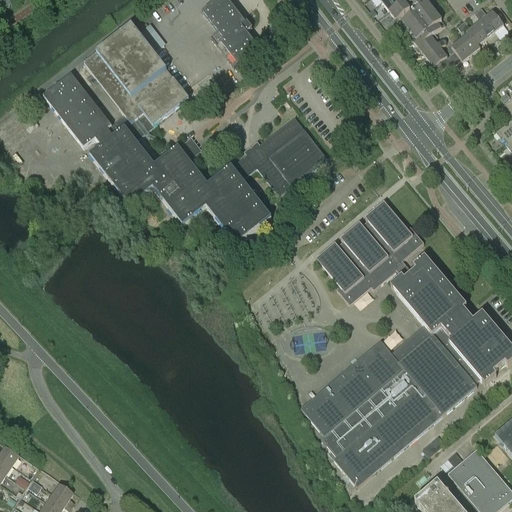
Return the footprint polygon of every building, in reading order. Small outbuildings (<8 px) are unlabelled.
[(225,0),(222,0),(203,15),(219,36),(211,42),(234,72),(260,53),(247,36),(251,33),(232,8),(225,0)] [(371,0),(370,1),(377,9),(382,5),(388,0),(371,0)] [(388,0),(382,5),(389,14),(403,3),(400,0),(388,0)] [(403,3),(389,14),(396,22),(410,11),(403,3)] [(414,16),(401,26),(439,76),(450,68),(448,65),(445,62),(448,60),(437,47),(431,39),(443,31),(446,29),(444,26),(428,5),(414,16)] [(493,15),(484,22),(495,36),(504,30),(493,15)] [(484,22),(476,28),(487,43),(495,36),(484,22)] [(467,35),(469,38),(478,50),(479,49),(487,43),(476,28),(467,35)] [(189,165),(196,160),(201,155),(196,148),(191,142),(155,171),(136,146),(190,104),(132,30),(84,67),(125,119),(112,130),(72,78),(44,100),(59,119),(62,123),(84,151),(96,142),(102,150),(90,160),(129,211),(153,192),(183,231),(206,212),(236,250),(271,222),(242,184),(257,172),(279,201),(327,163),(295,122),(260,149),(257,146),(244,156),(247,159),(208,190),(189,165)] [(481,52),(479,49),(478,50),(469,38),(460,44),(471,59),(481,52)] [(456,48),(452,51),(455,55),(454,55),(459,61),(461,64),(462,66),(471,59),(460,44),(456,48)] [(506,148),(511,143),(511,124),(511,123),(496,135),(501,142),(503,140),(507,146),(505,147),(506,148)] [(301,412),(305,418),(324,440),(321,442),(336,460),(333,463),(357,491),(477,390),(474,387),(480,382),(485,388),(496,379),(494,376),(505,366),(508,369),(511,365),(511,350),(483,316),(473,324),(471,321),(474,319),(474,318),(469,312),(466,315),(464,312),(467,309),(425,260),(413,270),(416,273),(412,276),(402,264),(424,246),(410,230),(407,233),(384,205),(365,222),(368,225),(362,229),(360,226),(341,242),(343,245),(338,250),(335,247),(316,263),(339,290),(336,293),(350,309),(371,291),(374,294),(395,276),(400,281),(391,289),(424,329),(391,357),(381,344),(301,412)] [(511,423),(495,438),(511,457),(511,423)] [(446,447),(446,446),(439,439),(431,446),(422,453),(429,461),(446,447)] [(0,455),(0,461),(12,469),(18,460),(4,451),(1,456),(0,455)] [(500,511),(511,503),(511,494),(477,453),(448,478),(458,489),(448,498),(438,486),(415,506),(420,511),(500,511)] [(455,456),(448,463),(454,471),(462,464),(455,456)] [(12,469),(0,461),(0,474),(6,478),(12,469)] [(24,482),(20,488),(25,491),(28,485),(24,482)] [(33,484),(27,492),(34,496),(39,488),(33,484)] [(59,488),(52,497),(71,510),(74,506),(69,503),(73,498),(59,488)] [(70,511),(71,510),(52,497),(46,506),(54,511),(62,511),(63,511),(64,511),(70,511)] [(16,504),(11,499),(7,504),(12,509),(16,504)]
